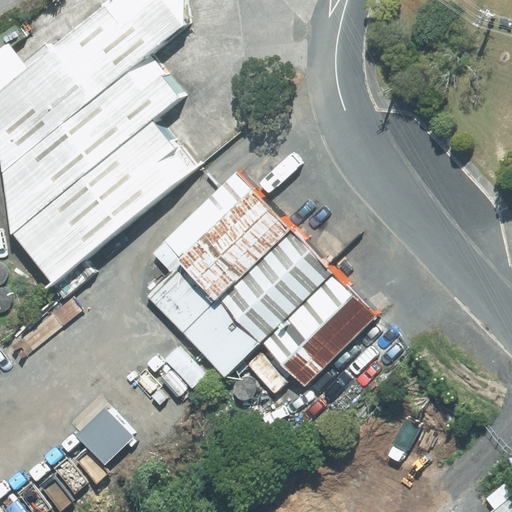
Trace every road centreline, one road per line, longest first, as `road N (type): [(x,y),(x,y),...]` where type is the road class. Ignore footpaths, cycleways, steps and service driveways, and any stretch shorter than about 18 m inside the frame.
road 1 (unknown): [(346,113),(253,156),(184,213),(106,380),(0,459)]
road 2 (unclassified): [(511,315),(383,172),(346,113),(333,34),(346,0)]
